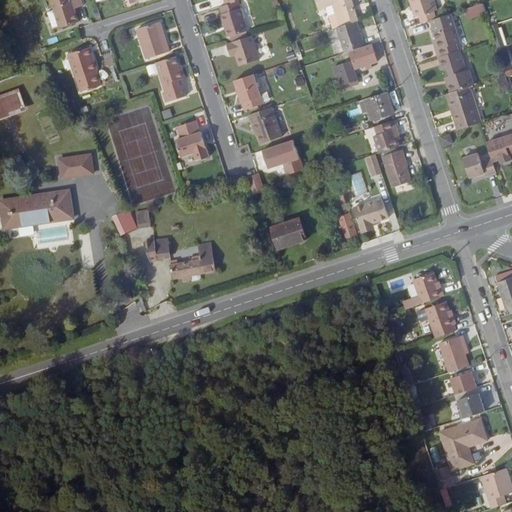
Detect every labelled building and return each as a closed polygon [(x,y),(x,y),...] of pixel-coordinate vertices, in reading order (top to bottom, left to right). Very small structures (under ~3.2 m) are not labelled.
[(60,0),(68,25),(87,18),(82,5),(92,3),(90,0),(60,0)] [(239,0),(234,2),(236,9),(235,10),(242,32),(245,31),(260,26),(261,26),(252,0),(239,0)] [(368,18),(361,0),(326,0),(329,7),(343,3),(345,10),(349,24),(366,18),(368,18)] [(420,0),(426,17),(430,16),(432,23),(442,19),(446,18),(444,11),(447,10),(443,0),(420,0)] [(495,12),(492,2),(473,9),(475,19),(495,12)] [(67,22),(62,7),(56,9),(61,24),(67,22)] [(346,25),(349,24),(345,10),(338,13),(343,26),(346,25)] [(460,13),(446,18),(442,19),(448,38),(451,48),(447,50),(449,57),(470,50),(467,43),(471,42),(460,13)] [(361,48),(375,43),(366,18),(349,24),(346,25),(354,50),(361,48)] [(170,29),(167,20),(146,26),(156,58),(180,50),(173,28),(170,29)] [(506,46),(502,25),(493,26),(497,48),(506,46)] [(260,26),(245,31),(247,37),(262,32),(260,26)] [(247,37),(240,39),(243,49),(248,47),(249,51),(252,62),(272,56),(265,31),(262,32),(247,37)] [(367,65),(388,59),(382,40),(375,43),(361,48),(367,65)] [(499,48),(504,71),(511,69),(511,68),(507,46),(499,48)] [(100,54),(97,47),(77,53),(83,76),(85,75),(89,90),(108,84),(104,70),(106,69),(102,54),(100,54)] [(459,67),(459,70),(476,65),(471,50),(470,50),(449,57),(453,69),(459,67)] [(193,68),(190,69),(186,56),(166,62),(176,92),(174,93),(177,102),(197,96),(193,86),(196,86),(193,78),(196,77),(193,68)] [(346,63),(350,77),(359,75),(360,79),(363,78),(362,74),(367,72),(363,58),(346,63)] [(482,68),(478,69),(476,65),(459,70),(461,75),(456,76),(461,92),(483,86),(486,84),(482,68)] [(267,67),(248,73),(258,103),(277,97),(267,67)] [(305,77),(296,78),(297,89),(306,88),(305,77)] [(491,123),(494,121),(483,86),(461,92),(458,94),(470,130),(491,123)] [(382,116),(404,109),(397,89),(376,96),(382,116)] [(0,120),(28,110),(21,90),(0,97),(0,120)] [(285,100),(262,107),(268,125),(270,124),(271,128),(274,136),(295,129),(285,100)] [(164,119),(172,117),(170,109),(162,111),(164,119)] [(387,150),(408,143),(405,134),(403,129),(407,128),(404,118),(383,125),(386,134),(383,135),(387,150)] [(208,130),(205,119),(187,125),(190,136),(185,138),(192,156),(204,152),(206,159),(219,155),(211,130),(208,130)] [(454,147),(466,143),(462,132),(450,136),(454,147)] [(307,133),(276,143),(278,150),(281,150),(284,159),(297,155),(301,167),(316,162),(307,133)] [(449,134),(441,136),(444,145),(452,143),(449,134)] [(502,155),(502,156),(509,154),(511,161),(511,142),(507,144),(506,138),(497,141),(502,155)] [(402,185),(421,179),(410,147),(392,153),(402,185)] [(495,173),(506,170),(502,156),(502,155),(490,159),(487,150),(473,155),(480,176),(494,171),(495,173)] [(392,170),(385,151),(377,153),(384,172),(392,170)] [(91,152),(60,156),(63,175),(94,170),(91,152)] [(364,158),(371,178),(382,174),(375,155),(364,158)] [(272,168),(262,172),(268,189),(277,186),(272,168)] [(361,172),(350,176),(357,196),(368,193),(361,172)] [(253,195),(264,191),(258,173),(246,177),(253,195)] [(0,207),(3,228),(73,218),(69,188),(0,197),(0,207)] [(393,195),(365,205),(372,227),(384,223),(383,220),(399,214),(393,195)] [(130,210),(112,217),(119,236),(137,229),(130,210)] [(136,211),(138,228),(151,227),(149,210),(136,211)] [(357,234),(367,230),(361,210),(350,213),(357,234)] [(320,234),(313,212),(285,221),(292,243),(320,234)] [(167,227),(165,218),(153,221),(155,230),(167,227)] [(186,257),(182,237),(159,243),(166,263),(172,261),(174,259),(186,257)] [(207,275),(231,268),(223,242),(209,247),(212,256),(202,259),(203,263),(192,266),(190,263),(187,264),(191,280),(198,278),(200,281),(208,279),(207,275)] [(418,305),(455,292),(452,283),(450,284),(449,279),(445,269),(425,276),(431,292),(415,298),(418,305)] [(466,320),(464,311),(462,312),(460,306),(457,297),(436,303),(440,314),(444,327),(446,334),(466,327),(464,320),(466,320)] [(433,316),(440,314),(436,303),(429,305),(428,309),(429,315),(433,316)] [(467,366),(478,363),(474,350),(471,340),(475,339),(472,331),(449,338),(459,369),(467,366)] [(466,391),(486,384),(481,368),(460,375),(466,391)] [(470,415),(494,407),(489,390),(467,397),(470,406),(467,407),(470,415)] [(420,418),(424,430),(432,427),(428,415),(420,418)] [(478,445),(497,438),(490,417),(450,431),(463,469),(484,461),(478,445)] [(451,465),(455,477),(463,474),(459,462),(451,465)] [(461,484),(466,482),(463,474),(455,477),(451,465),(445,467),(451,487),(461,484)] [(511,467),(491,474),(501,506),(511,502),(511,467)] [(481,479),(475,481),(479,493),(485,491),(481,479)] [(446,507),(452,504),(446,488),(440,490),(446,507)]
